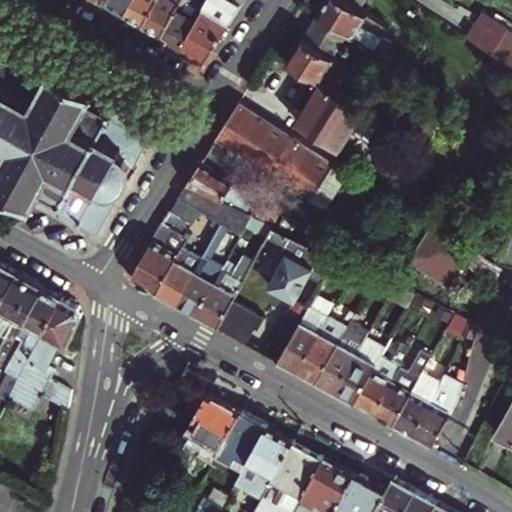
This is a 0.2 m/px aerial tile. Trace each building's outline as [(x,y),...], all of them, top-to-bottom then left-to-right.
[(116,0),(131,8),(135,0),(116,0)] [(135,0),(131,8),(147,17),(156,0),(135,0)] [(156,0),(147,17),(168,28),(183,0),(156,0)] [(170,40),(183,47),(207,4),(209,0),(183,0),(168,28),(174,32),(170,40)] [(209,0),(207,4),(183,47),(199,56),(212,56),(247,0),(209,0)] [(330,0),(324,10),(353,29),(392,54),(400,42),(387,34),(392,25),(363,5),(365,0),(330,0)] [(469,33),(511,60),(511,27),(484,9),(469,33)] [(337,54),(353,29),(324,10),(293,59),(327,81),(338,88),(353,64),(337,54)] [(142,157),(155,124),(82,86),(87,68),(46,48),(37,66),(0,47),(0,160),(12,168),(34,180),(43,166),(65,180),(73,169),(110,186),(126,180),(137,173),(142,157)] [(327,81),(301,119),(344,147),(356,129),(389,152),(403,130),(338,88),(327,81)] [(243,97),(220,134),(329,203),(352,167),(243,97)] [(242,183),(204,159),(190,182),(250,210),(258,197),(248,191),(243,192),(239,189),(242,183)] [(511,183),(504,179),(498,188),(510,195),(511,188),(511,183)] [(225,268),(228,262),(220,258),(237,228),(245,232),(250,223),(256,212),(250,210),(190,182),(182,194),(203,207),(218,217),(223,220),(215,236),(204,255),(198,266),(200,266),(182,300),(201,311),(225,268)] [(203,207),(182,194),(174,205),(196,219),(203,207)] [(481,250),(401,199),(380,233),(460,283),(471,263),(492,276),(499,265),(479,252),(481,250)] [(271,202),(264,216),(276,222),(283,209),(271,202)] [(154,242),(137,275),(161,289),(189,237),(186,235),(190,228),(196,219),(174,205),(156,235),(154,242)] [(256,212),(250,223),(270,234),(275,223),(276,222),(264,216),(256,212)] [(223,220),(218,217),(209,232),(215,236),(223,220)] [(266,241),(330,274),(341,255),(275,223),(270,234),(266,241)] [(198,266),(204,255),(194,249),(202,236),(190,228),(186,235),(189,237),(161,289),(182,300),(200,266),(198,266)] [(361,262),(355,259),(350,267),(357,270),(361,262)] [(236,273),(225,268),(201,311),(223,324),(238,296),(254,264),(249,261),(246,266),(241,263),(236,273)] [(367,265),(361,262),(357,270),(363,273),(367,265)] [(0,310),(20,274),(0,263),(0,310)] [(0,352),(18,319),(26,323),(45,288),(20,274),(0,310),(0,352)] [(396,289),(400,281),(397,279),(392,287),(396,289)] [(400,281),(396,289),(402,292),(407,284),(400,281)] [(45,288),(26,323),(18,337),(26,341),(0,389),(0,395),(13,403),(66,299),(45,288)] [(270,313),(238,296),(223,324),(251,339),(259,324),(263,326),(270,313)] [(70,348),(82,321),(86,316),(81,308),(66,299),(13,403),(36,415),(43,401),(69,415),(73,395),(48,381),(54,371),(50,369),(64,343),(70,348)] [(336,317),(351,326),(356,318),(356,317),(341,308),(336,317)] [(460,341),(471,315),(459,309),(445,335),(460,341)] [(284,358),(306,318),(292,311),(270,350),(284,358)] [(302,368),(325,328),(306,318),(284,358),(302,368)] [(351,326),(344,339),(322,379),(340,390),(371,334),(373,330),(363,326),(365,323),(356,318),(351,326)] [(344,339),(325,328),(302,368),(322,379),(344,339)] [(360,401),(386,353),(390,345),(371,334),(340,390),(360,401)] [(378,410),(404,363),(414,344),(408,341),(398,360),(386,353),(360,401),(378,410)] [(416,387),(432,357),(419,350),(411,366),(404,363),(378,410),(397,422),(416,387)] [(436,444),(462,397),(440,386),(435,397),(416,432),(436,444)] [(416,432),(435,397),(416,387),(397,422),(416,432)] [(219,455),(244,412),(209,393),(186,435),(219,455)] [(270,426),(244,412),(219,455),(229,462),(226,469),(211,497),(226,506),(238,484),(270,426)] [(511,412),(501,432),(511,437),(511,412)] [(296,441),(270,426),(238,484),(264,498),(296,441)] [(295,511),(326,457),(296,441),(264,498),(255,511),(295,511)] [(229,462),(219,455),(215,463),(226,469),(229,462)] [(326,457),(295,511),(335,511),(356,474),(326,457)] [(375,511),(387,492),(356,474),(335,511),(375,511)] [(404,511),(416,490),(395,478),(387,492),(375,511),(404,511)] [(433,511),(438,503),(416,490),(404,511),(433,511)] [(454,511),(438,503),(433,511),(454,511)]
